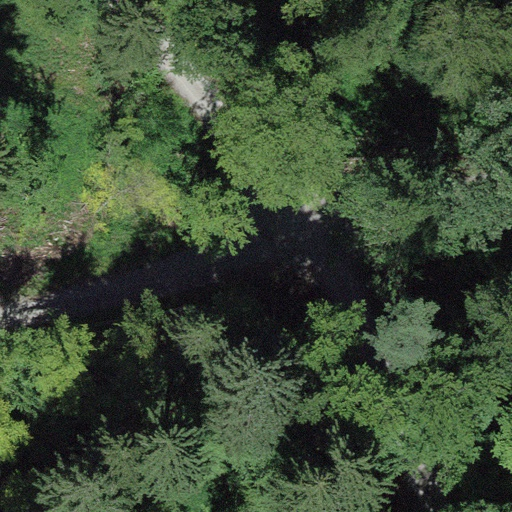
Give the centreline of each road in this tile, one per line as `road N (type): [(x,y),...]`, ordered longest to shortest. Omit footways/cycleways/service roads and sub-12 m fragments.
road 1 (track): [(435,511),(318,235),(114,0)]
road 2 (track): [(0,335),(318,235),(511,185)]
